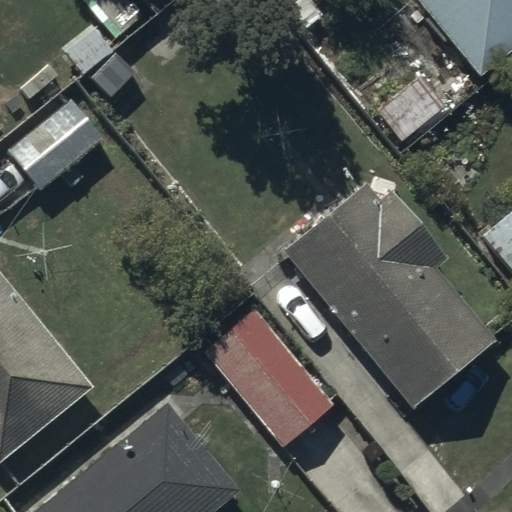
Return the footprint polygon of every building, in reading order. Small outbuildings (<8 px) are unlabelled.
[(511,0),(407,0),(477,86),(511,57),(511,0)] [(396,69),(362,96),(377,114),(372,117),(398,150),(443,114),(419,84),(412,89),(396,69)] [(70,105),(1,157),(35,202),(104,150),(70,105)] [(367,188),(278,261),(409,420),(492,352),(429,276),(442,265),(387,199),(380,204),(367,188)] [(511,211),(475,244),(511,287),(511,211)] [(0,289),(0,470),(88,399),(0,289)] [(252,316),(201,359),(281,452),(332,409),(252,316)] [(165,414),(40,511),(223,511),(235,503),(165,414)]
